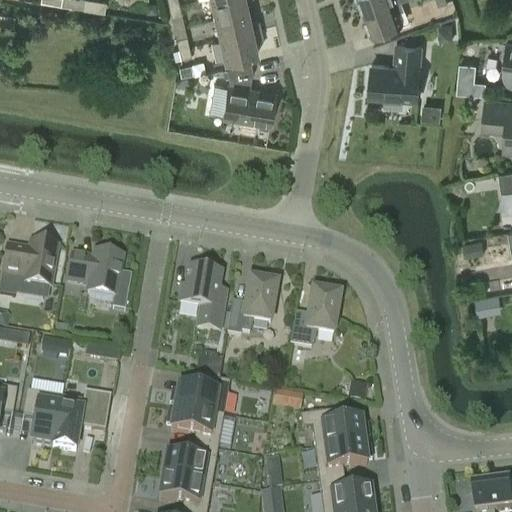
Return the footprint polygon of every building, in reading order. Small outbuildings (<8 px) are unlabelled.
[(82,0),(81,9),(92,11),(93,1),(85,0),(82,0)] [(210,0),(214,18),(248,11),(245,0),(210,0)] [(357,0),(362,15),(402,1),(404,0),(357,0)] [(93,1),(92,11),(103,13),(104,3),(93,1)] [(402,1),(362,15),(370,36),(402,24),(398,13),(404,11),(404,10),(405,10),(402,1)] [(155,4),(151,4),(146,9),(146,13),(155,13),(155,4)] [(181,15),(179,5),(168,7),(170,17),(181,15)] [(214,18),(219,39),(259,30),(257,22),(250,23),(248,11),(214,18)] [(0,23),(13,26),(15,16),(0,13),(0,23)] [(261,39),(259,30),(219,39),(224,61),(257,53),(254,41),(261,39)] [(178,49),(189,46),(186,36),(175,38),(178,49)] [(511,84),(511,43),(507,43),(502,72),(503,74),(503,76),(504,77),(504,78),(506,80),(507,82),(509,83),(511,85),(511,84)] [(191,56),(189,46),(178,49),(180,59),(191,56)] [(371,66),(368,97),(417,101),(420,70),(419,70),(421,48),(396,46),(394,68),(371,66)] [(456,94),(475,95),(476,63),(457,62),(456,94)] [(227,86),(222,118),(268,126),(274,94),(249,89),(252,75),(254,75),(251,63),(227,69),(229,80),(228,86),(227,86)] [(511,155),(511,116),(511,117),(511,110),(511,104),(485,102),(483,123),(505,125),(503,155),(511,155)] [(501,192),(511,190),(511,172),(499,175),(501,192)] [(1,278),(23,282),(22,286),(50,291),(57,249),(29,245),(27,256),(20,255),(21,251),(6,249),(1,278)] [(92,261),(71,258),(66,284),(87,288),(86,297),(113,301),(111,311),(124,313),(130,278),(118,276),(121,260),(93,256),(92,261)] [(223,306),(215,304),(220,277),(188,272),(185,292),(181,291),(178,307),(200,311),(196,331),(218,335),(223,306)] [(230,316),(227,335),(240,338),(241,334),(249,335),(252,324),(269,327),(276,287),(269,286),(268,283),(265,281),(261,280),(258,281),(255,284),(248,282),(244,306),(232,304),(230,316)] [(295,315),(290,347),(311,350),(315,334),(332,338),(339,298),(332,297),(331,294),(328,292),(324,291),(321,292),(319,294),(312,293),(308,317),(295,315)] [(496,298),(479,298),(479,312),(495,312),(496,298)] [(6,315),(0,313),(0,327),(7,328),(9,317),(6,317),(6,315)] [(67,329),(55,327),(53,337),(66,339),(67,329)] [(69,344),(57,342),(55,356),(67,358),(69,344)] [(118,353),(102,351),(100,361),(116,363),(118,353)] [(194,378),(218,382),(221,364),(198,360),(194,378)] [(165,390),(170,373),(156,368),(150,385),(165,390)] [(174,410),(223,419),(229,384),(204,380),(202,392),(178,388),(177,393),(172,392),(169,405),(175,406),(174,410)] [(367,388),(350,385),(347,399),(364,402),(367,388)] [(16,392),(0,389),(0,415),(12,417),(16,392)] [(272,392),(270,408),(299,412),(302,396),(272,392)] [(31,445),(52,448),(53,449),(62,400),(27,394),(22,419),(35,421),(31,445)] [(97,406),(62,400),(53,449),(52,448),(52,450),(75,454),(79,429),(92,431),(97,406)] [(192,449),(217,453),(223,419),(174,410),(174,414),(168,413),(165,427),(171,428),(171,432),(195,437),(192,449)] [(314,451),(363,444),(363,441),(369,440),(367,426),(361,427),(360,422),(336,426),(335,413),(300,418),(302,431),(311,430),(314,451)] [(319,485),(344,482),(342,470),(366,467),(366,462),(372,461),(370,448),(364,448),(363,444),(314,451),(319,485)] [(162,479),(211,487),(217,453),(192,449),(190,461),(166,456),(162,479)] [(277,458),(263,460),(267,488),(281,486),(277,458)] [(181,511),(207,511),(211,487),(162,479),(159,501),(183,505),(181,511)] [(322,511),(372,511),(369,491),(345,494),(344,482),(319,485),(322,511)] [(486,511),(511,508),(511,482),(473,488),(476,511),(486,511)] [(261,511),(280,511),(280,491),(261,492),(261,511)]
